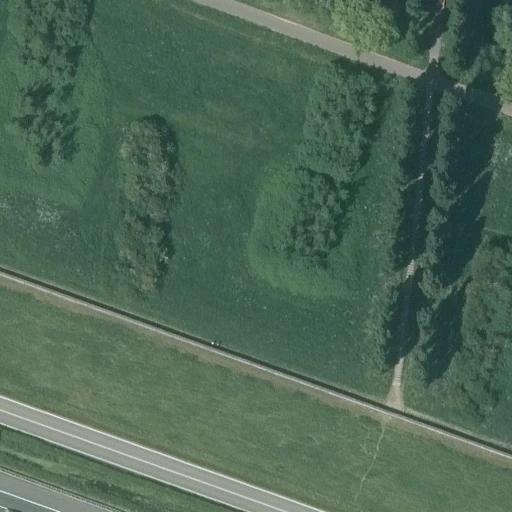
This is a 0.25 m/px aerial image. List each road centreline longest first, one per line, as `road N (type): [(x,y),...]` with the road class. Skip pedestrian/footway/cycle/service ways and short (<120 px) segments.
road 1 (track): [(0,261),(511,445)]
road 2 (primary): [(0,413),(275,511)]
